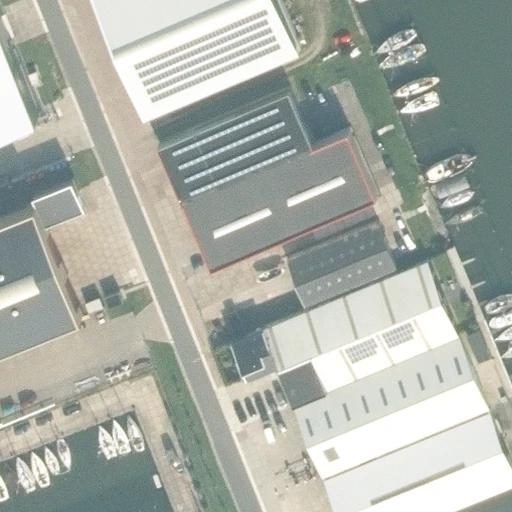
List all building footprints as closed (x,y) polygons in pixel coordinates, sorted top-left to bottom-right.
[(302,44),(283,0),(99,0),(146,111),(302,45),(302,44)] [(0,12),(0,129),(40,114),(0,12)] [(290,86),(160,142),(184,198),(314,142),(290,86)] [(0,215),(0,346),(83,314),(45,220),(84,205),(73,177),(34,192),(37,201),(0,215)] [(287,257),(304,303),(394,265),(376,220),(287,257)] [(426,259),(282,319),(264,326),(265,327),(238,338),(234,340),(248,375),(279,362),(295,400),(457,334),(426,259)] [(104,296),(108,307),(123,301),(119,290),(104,296)] [(264,326),(282,319),(276,303),(245,315),(244,311),(229,317),(238,338),(265,327),(264,326)] [(295,400),(325,474),(487,408),(457,334),(295,400)] [(511,468),(487,408),(325,474),(340,511),(443,511),(511,484),(511,468)] [(511,511),(511,484),(443,511),(511,511)]
